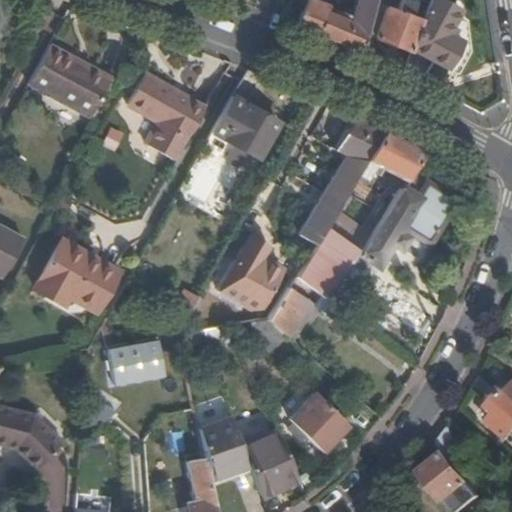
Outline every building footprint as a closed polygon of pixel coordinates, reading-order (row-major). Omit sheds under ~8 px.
[(310,0),(304,0),(296,26),(358,54),(363,35),(371,5),(372,0),(354,0),(349,17),(310,0)] [(427,0),(420,22),(411,48),(473,82),(485,60),(469,52),(471,47),(477,50),(478,44),(469,39),(464,49),(460,47),(446,39),(456,19),(459,13),(433,0),(427,0)] [(414,7),(400,1),(395,13),(410,19),(414,7)] [(371,5),(363,35),(375,39),(385,9),(371,5)] [(375,39),(409,52),(411,48),(420,22),(410,19),(395,13),(385,9),(375,39)] [(446,39),(460,47),(466,37),(464,22),(456,19),(446,39)] [(107,80),(44,46),(23,86),(85,119),(107,80)] [(175,161),(205,109),(142,73),(125,104),(158,121),(145,145),(175,161)] [(278,123),(230,99),(209,134),(233,146),(225,157),(238,166),(246,152),(258,159),(278,123)] [(365,162),(383,133),(352,117),(333,149),(345,158),(297,235),(313,246),(315,242),(323,228),(332,214),(365,162)] [(409,171),(421,152),(383,133),(365,162),(402,182),(407,175),(409,171)] [(178,199),(217,214),(233,173),(194,158),(178,199)] [(443,195),(409,171),(407,175),(424,185),(394,232),(404,238),(419,247),(440,212),(436,209),(443,195)] [(424,185),(407,175),(402,182),(368,237),(358,251),(323,228),(315,242),(342,260),(367,276),(386,245),(396,252),(404,238),(394,232),(424,185)] [(358,251),(368,237),(332,214),(323,228),(358,251)] [(0,273),(20,239),(0,228),(0,273)] [(246,296),(240,306),(248,310),(262,308),(283,271),(263,260),(269,248),(248,237),(222,283),(246,296)] [(315,242),(313,246),(306,258),(294,277),(308,288),(319,295),(342,260),(315,242)] [(65,299),(94,313),(115,275),(59,243),(32,290),(62,305),(65,299)] [(308,288),(294,277),(267,320),(288,338),(310,302),(302,297),(308,288)] [(216,293),(240,306),(246,296),(222,283),(216,293)] [(160,330),(179,334),(197,301),(181,293),(160,330)] [(340,328),(348,317),(321,297),(314,308),(340,328)] [(106,347),(115,346),(107,318),(100,330),(106,347)] [(268,352),(288,338),(267,320),(248,323),(249,327),(268,352)] [(228,342),(221,327),(200,331),(205,347),(228,342)] [(106,347),(104,348),(112,388),(165,378),(160,349),(158,338),(115,346),(106,347)] [(511,439),(511,390),(507,397),(503,394),(489,411),(496,418),(489,427),(509,444),(511,439)] [(310,393),(284,420),(318,454),(345,427),(310,393)] [(0,447),(11,450),(36,471),(60,441),(32,418),(0,409),(0,447)] [(195,428),(201,459),(206,478),(245,463),(239,446),(229,417),(195,428)] [(449,429),(436,448),(445,457),(423,476),(445,504),(469,485),(454,468),(470,454),(449,429)] [(245,463),(261,494),(291,482),(269,433),(239,446),(245,463)] [(212,511),(206,478),(201,459),(186,463),(194,504),(186,506),(186,511),(212,511)] [(479,496),(469,485),(445,504),(451,511),(472,511),(477,509),(471,502),(479,496)]
